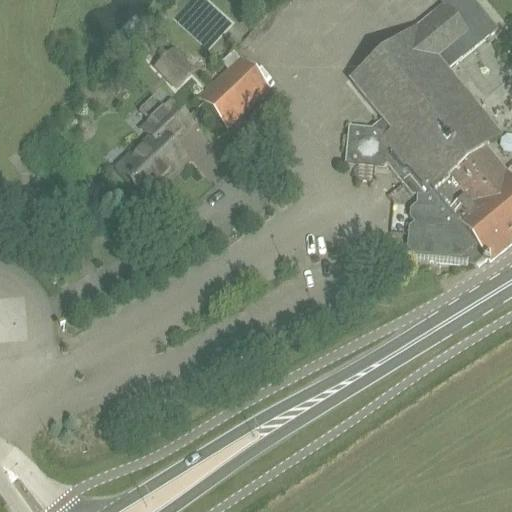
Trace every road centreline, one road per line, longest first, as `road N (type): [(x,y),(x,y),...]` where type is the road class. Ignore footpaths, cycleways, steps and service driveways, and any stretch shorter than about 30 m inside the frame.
road 1 (secondary): [(322,395),(113,511)]
road 2 (secondary): [(322,395),(511,281)]
road 3 (secondary): [(174,511),(322,395)]
